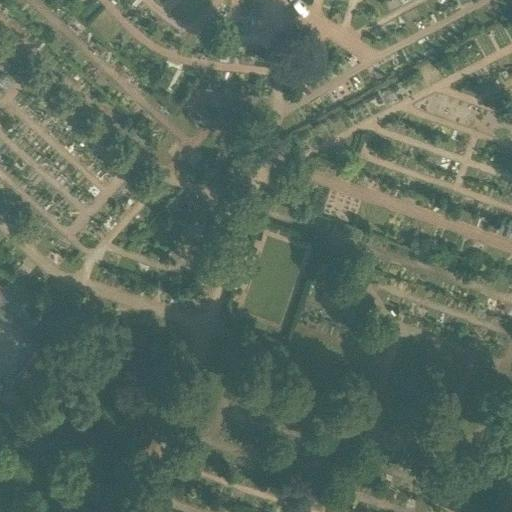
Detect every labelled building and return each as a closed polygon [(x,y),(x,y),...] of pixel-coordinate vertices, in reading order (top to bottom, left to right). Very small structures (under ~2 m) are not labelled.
[(255,146),(243,142),(234,150),(237,162),(248,165),(257,158),(255,146)] [(3,289),(0,292),(0,308),(11,297),(3,289)] [(19,304),(11,297),(0,308),(0,316),(4,320),(19,304)] [(27,312),(19,304),(4,320),(12,328),(27,312)] [(27,312),(12,328),(20,335),(35,319),(27,312)] [(35,319),(20,335),(29,343),(44,326),(35,319)] [(44,326),(29,343),(34,353),(52,367),(67,347),(44,326)] [(52,367),(34,353),(27,362),(45,376),(52,367)] [(45,376),(27,362),(20,371),(38,384),(45,376)] [(38,384),(20,371),(14,380),(31,393),(38,384)] [(31,393),(14,380),(7,388),(25,402),(31,393)]
